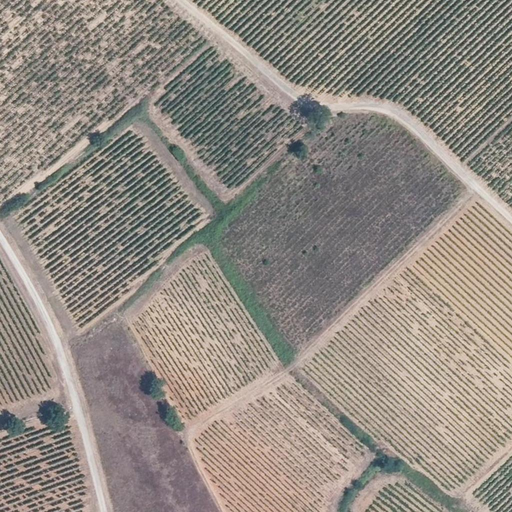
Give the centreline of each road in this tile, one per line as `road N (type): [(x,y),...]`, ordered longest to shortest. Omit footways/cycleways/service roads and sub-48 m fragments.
road 1 (unclassified): [(180,0),(286,93),(316,105),(384,106),(445,156)]
road 2 (unclassified): [(0,234),(45,313),(103,511)]
